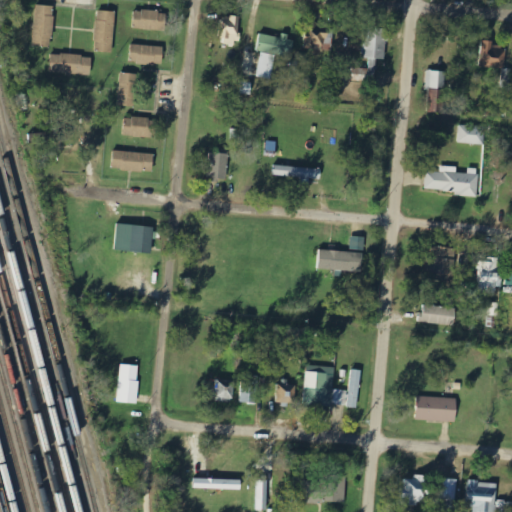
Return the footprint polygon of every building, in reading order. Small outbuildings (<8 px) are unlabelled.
[(52,47),(54,6),(35,5),(34,46),(52,47)] [(114,53),(116,12),(98,11),(96,52),(114,53)] [(167,31),(168,12),(135,11),(134,30),(167,31)] [(241,17),(223,17),(222,44),(240,45),(241,17)] [(327,23),(306,23),(305,49),(326,50),(327,23)] [(388,29),(365,28),(365,36),(353,35),(352,48),(363,49),(362,69),(352,68),(352,76),(375,77),(376,59),(386,60),(388,29)] [(271,80),(275,56),(292,58),(295,39),(259,34),(256,52),(261,53),(257,78),(271,80)] [(506,50),(494,49),(495,42),(481,41),(479,67),(504,69),(506,50)] [(165,46),(132,45),(131,64),(164,65),(165,46)] [(51,73),(92,75),(93,56),(52,54),(51,73)] [(445,90),(445,72),(427,71),(426,89),(445,90)] [(139,75),(122,73),(118,105),(134,108),(139,75)] [(125,118),(125,137),(158,138),(158,119),(125,118)] [(485,126),(459,126),(458,144),(484,145),(485,126)] [(114,171),(154,172),(155,153),(115,152),(114,171)] [(229,179),(229,154),(210,153),(209,179),(229,179)] [(478,195),(479,169),(469,169),(468,174),(457,174),(458,167),(441,166),(441,173),(426,172),(425,192),(478,195)] [(322,168),(275,167),(275,176),(302,177),(301,184),(310,184),(311,180),(322,180),(322,168)] [(117,252),(153,253),(155,227),(118,225),(117,252)] [(452,283),(456,249),(431,246),(427,279),(452,283)] [(317,268),(361,273),(363,254),(320,249),(317,268)] [(478,292),(502,293),(503,266),(501,266),(502,259),(480,258),(478,292)] [(456,307),(423,306),(423,314),(418,314),(418,324),(456,325),(456,307)] [(142,366),(122,364),(117,402),(138,404),(142,366)] [(334,390),(335,368),(306,366),(304,405),(346,407),(347,391),(334,390)] [(359,408),(360,370),(350,370),(348,408),(359,408)] [(239,403),(257,403),(258,378),(240,377),(239,403)] [(232,380),(215,381),(216,401),(233,400),(232,380)] [(295,404),(296,385),(277,384),(277,403),(295,404)] [(457,422),(458,398),(418,397),(417,421),(457,422)] [(321,481),(305,481),(305,502),(346,504),(347,476),(322,475),(321,481)] [(243,490),(243,480),(196,478),(196,489),(243,490)] [(455,511),(457,479),(438,478),(436,511),(455,511)] [(426,505),(426,480),(401,479),(400,504),(426,505)] [(268,511),(269,481),(258,480),(257,510),(268,511)] [(495,511),(497,483),(468,482),(466,511),(495,511)]
